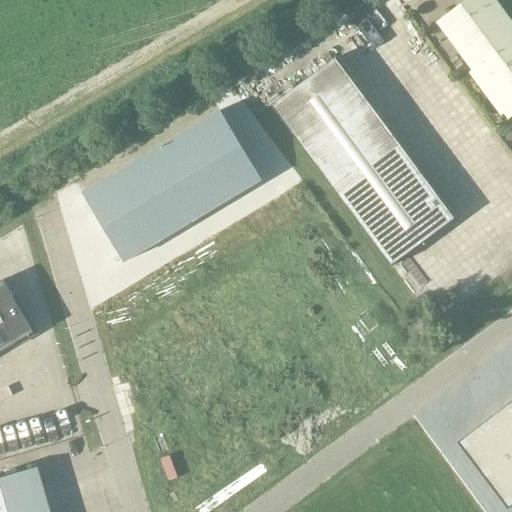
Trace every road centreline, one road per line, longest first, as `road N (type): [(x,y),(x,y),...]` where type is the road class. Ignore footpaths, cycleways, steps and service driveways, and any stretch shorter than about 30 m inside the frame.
road 1 (track): [(0,183),(307,0)]
road 2 (unclassified): [(46,208),(134,511)]
road 3 (unclassified): [(260,511),(511,322)]
